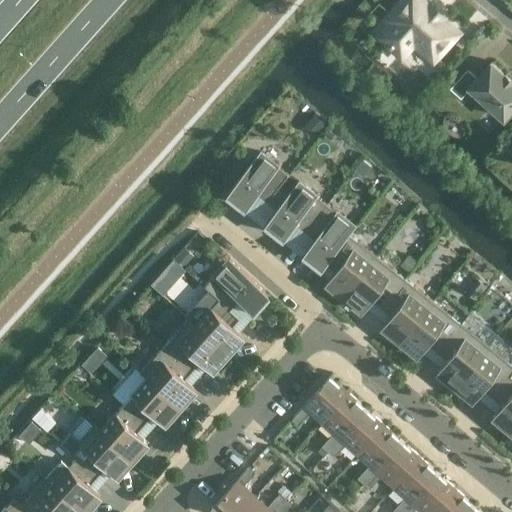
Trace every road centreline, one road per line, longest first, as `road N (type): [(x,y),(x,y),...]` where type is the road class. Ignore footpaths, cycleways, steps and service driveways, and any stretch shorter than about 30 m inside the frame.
road 1 (residential): [(166,505),(313,339),(331,337)]
road 2 (residential): [(331,337),(511,488)]
road 3 (residential): [(331,337),(311,305),(207,217)]
road 4 (trunk): [(0,123),(109,0)]
